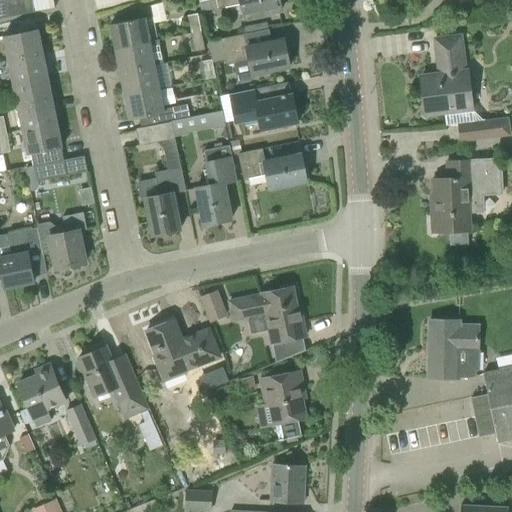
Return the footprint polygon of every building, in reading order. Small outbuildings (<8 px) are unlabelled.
[(0,0),(0,19),(9,18),(5,0),(0,0)] [(5,0),(9,18),(35,12),(32,0),(23,0),(19,1),(18,0),(5,0)] [(244,19),(281,11),(279,0),(216,0),(218,9),(241,4),(244,19)] [(188,16),(192,34),(201,32),(197,15),(188,16)] [(152,17),(110,25),(115,49),(157,40),(152,17)] [(38,30),(3,37),(8,61),(43,54),(38,30)] [(205,50),(201,32),(192,34),(195,52),(205,50)] [(253,75),(290,68),(284,40),(247,47),(245,35),(222,40),(227,65),(250,60),(253,75)] [(483,121),(472,110),(467,72),(465,72),(461,37),(435,40),(438,75),(421,77),(424,99),(426,115),(444,113),(446,126),(459,125),(459,124),(483,121)] [(157,40),(115,49),(120,73),(155,66),(164,64),(159,40),(157,40)] [(43,54),(8,61),(13,84),(48,77),(43,54)] [(216,77),(212,60),(202,62),(206,80),(216,77)] [(155,66),(120,73),(125,97),(160,89),(155,66)] [(48,77),(13,84),(18,108),(53,101),(48,77)] [(200,103),(187,105),(164,110),(160,89),(125,97),(129,121),(140,119),(142,128),(172,122),(190,118),(190,116),(202,114),(200,103)] [(261,130),(298,123),(298,121),(297,121),(294,108),(295,108),(293,95),(286,97),(285,95),(281,96),(282,98),(256,102),(254,89),(219,96),(223,112),(225,121),(258,115),(261,130)] [(23,132),(58,125),(53,101),(18,108),(23,132)] [(223,112),(209,114),(212,128),(214,130),(226,128),(225,121),(223,112)] [(461,142),(511,136),(509,118),(483,121),(459,124),(459,125),(461,142)] [(160,196),(145,199),(153,236),(154,236),(154,235),(167,232),(168,233),(180,230),(173,194),(186,192),(172,122),(142,128),(136,129),(140,147),(163,143),(168,171),(155,173),(160,196)] [(61,149),(62,149),(58,125),(23,132),(28,156),(32,155),(34,167),(63,161),(61,149)] [(11,152),(7,135),(0,136),(0,149),(1,154),(11,152)] [(239,154),(242,154),(239,141),(230,142),(232,155),(239,154)] [(219,223),(231,220),(224,183),(236,181),(230,145),(216,148),(216,149),(205,151),(209,170),(203,172),(207,186),(197,188),(204,226),(206,225),(205,224),(219,222),(219,223)] [(239,154),(244,180),(266,175),(269,190),(307,182),(306,181),(305,181),(303,168),(304,167),(301,155),(265,162),(262,149),(239,154)] [(501,160),(447,162),(448,179),(434,180),(435,203),(432,204),(432,216),(433,216),(434,232),(449,231),(450,246),(468,245),(468,231),(470,231),(469,215),(476,214),(476,197),(503,196),(501,160)] [(37,183),(68,176),(65,161),(63,161),(34,167),(25,169),(30,191),(35,190),(37,186),(37,183)] [(84,213),(75,215),(63,217),(66,233),(58,234),(57,228),(50,222),(37,225),(38,228),(44,255),(53,253),(56,270),(86,264),(79,232),(87,230),(84,213)] [(0,259),(0,264),(3,280),(5,288),(34,282),(33,277),(47,274),(43,255),(44,255),(38,228),(10,234),(15,256),(0,259)] [(253,334),(269,331),(272,344),(306,337),(301,316),(299,317),(292,288),(261,294),(262,297),(249,300),(249,297),(230,301),(231,310),(233,309),(231,302),(248,299),(248,300),(251,316),(249,320),(253,334)] [(215,294),(200,300),(209,322),(224,316),(215,294)] [(174,320),(146,331),(165,380),(184,373),(183,371),(219,357),(208,328),(181,339),(174,320)] [(476,371),(478,371),(479,327),(459,327),(459,321),(429,320),(428,379),(458,379),(458,378),(467,379),(476,377),(476,371)] [(141,394),(124,355),(112,361),(106,347),(78,359),(80,362),(76,364),(80,372),(83,371),(94,397),(113,389),(119,403),(126,419),(148,410),(141,394)] [(511,367),(483,374),(488,395),(471,398),(479,437),(496,434),(498,443),(511,439),(511,367)] [(50,416),(47,409),(67,401),(52,370),(18,385),(34,421),(37,426),(50,421),(48,416),(50,416)] [(297,420),(305,418),(300,390),(303,390),(300,371),(261,379),(267,406),(271,405),(275,425),(278,440),(300,436),(297,420)] [(237,382),(239,392),(255,389),(253,379),(237,382)] [(10,446),(5,435),(15,431),(7,413),(4,414),(0,404),(0,461),(4,460),(10,446)] [(81,444),(93,439),(80,406),(67,412),(81,444)] [(162,445),(148,411),(141,414),(145,423),(139,425),(150,451),(162,445)] [(226,454),(225,440),(213,441),(214,455),(226,454)] [(270,503),(303,505),(305,466),(272,465),(270,503)] [(185,509),(211,510),(211,493),(186,492),(185,509)] [(60,511),(56,500),(40,506),(42,511),(60,511)]
